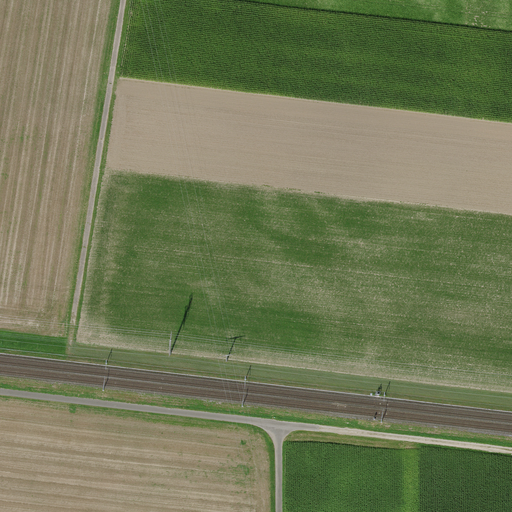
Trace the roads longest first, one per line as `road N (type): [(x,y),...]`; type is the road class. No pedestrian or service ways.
road 1 (track): [(281,511),(281,427),(0,393)]
road 2 (track): [(123,0),(68,341)]
road 3 (track): [(281,427),(511,452)]
